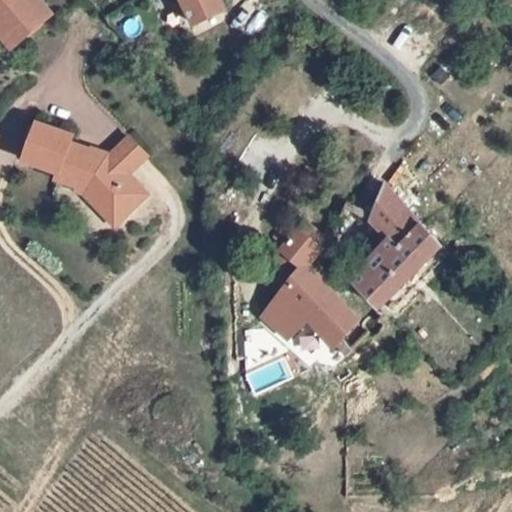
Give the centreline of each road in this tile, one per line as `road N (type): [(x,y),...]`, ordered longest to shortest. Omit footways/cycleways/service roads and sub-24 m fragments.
road 1 (residential): [(313,0),(407,75),(418,95),(419,115),(385,162)]
road 2 (track): [(72,333),(67,405),(52,461),(21,511)]
